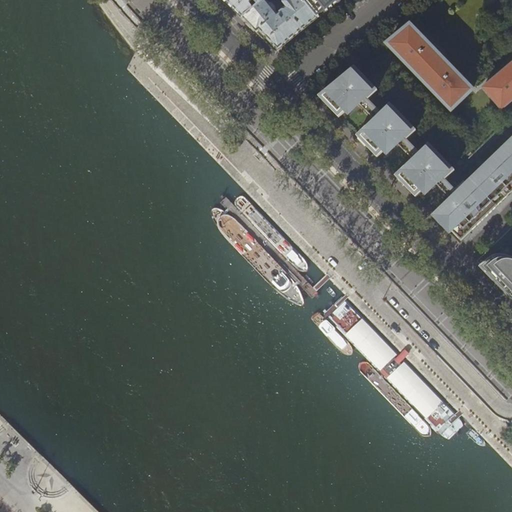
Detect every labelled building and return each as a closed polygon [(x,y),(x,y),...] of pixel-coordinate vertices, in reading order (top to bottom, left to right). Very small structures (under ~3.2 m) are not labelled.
[(265,0),(224,0),(231,6),(243,18),(254,9),(251,5),(255,2),(258,6),(265,0)] [(249,25),(257,33),(279,14),(276,12),(276,11),(276,9),(273,5),(271,5),(270,5),(265,0),(258,6),(254,9),(243,18),(249,25)] [(287,7),(279,14),(257,33),(276,53),(317,19),(318,19),(302,0),(271,0),(272,0),(284,0),(284,3),(287,7)] [(302,0),(318,19),(318,18),(319,17),(320,17),(319,16),(326,11),(327,11),(327,10),(328,10),(331,7),(331,8),(332,7),(331,7),(335,4),(336,4),(336,3),(339,0),(340,1),(341,0),(340,0),(302,0)] [(452,111),(472,91),(410,27),(388,45),(452,111)] [(511,63),(483,88),(501,110),(511,101),(511,63)] [(461,237),(511,187),(511,141),(457,193),(445,180),(452,173),(429,148),(421,155),(408,143),(416,135),(390,107),(382,115),(370,102),(377,94),(356,71),(341,83),(324,97),(324,98),(341,116),(346,111),(349,114),(359,105),(376,122),(361,137),(366,142),(380,156),(384,151),(388,155),(398,145),(415,163),(400,177),(405,183),(416,194),(421,189),(424,192),(434,183),(450,200),(435,214),(433,216),(441,224),(449,232),(453,229),(461,237)] [(511,255),(507,255),(500,256),(492,259),(483,266),(481,268),(511,300),(511,255)] [(47,491),(48,501),(64,499),(65,506),(78,505),(77,493),(69,494),(68,484),(52,485),(51,475),(59,474),(59,472),(47,473),(48,484),(39,485),(39,492),(47,491)]
